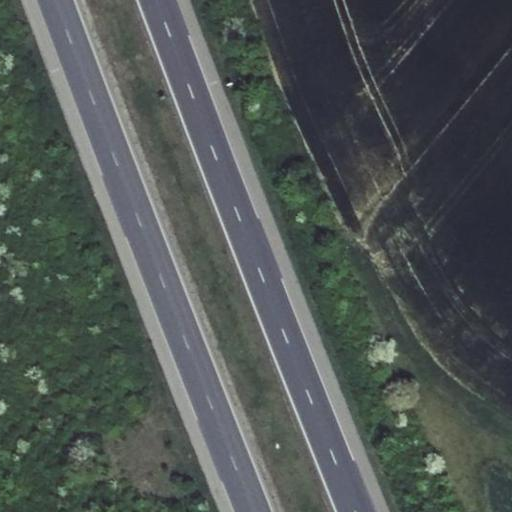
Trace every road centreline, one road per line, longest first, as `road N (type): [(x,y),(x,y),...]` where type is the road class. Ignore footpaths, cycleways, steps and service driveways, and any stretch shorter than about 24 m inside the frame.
road 1 (motorway): [(357,511),(156,0)]
road 2 (motorway): [(54,0),(254,511)]
